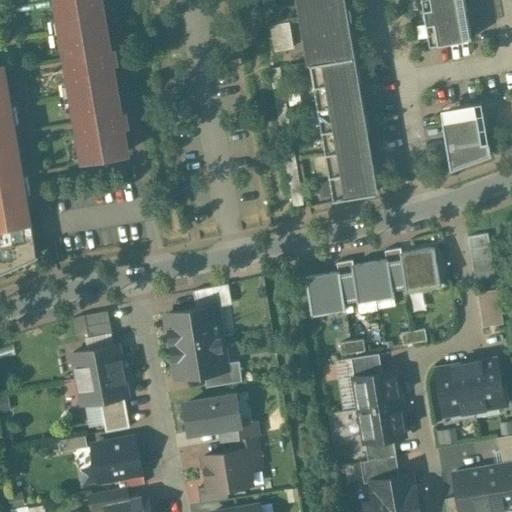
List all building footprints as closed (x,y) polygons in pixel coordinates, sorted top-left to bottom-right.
[(56,0),(84,158),(127,151),(122,125),(126,124),(124,111),(120,112),(111,62),(115,61),(113,48),(109,49),(100,0),(56,0)] [(343,0),(303,0),(304,4),(300,5),(305,34),(309,33),(311,46),(308,47),(310,61),(353,53),(343,0)] [(465,0),(422,0),(430,44),(472,37),(465,0)] [(289,22),(272,25),(276,49),(293,46),(289,22)] [(353,53),(310,61),(314,84),(357,77),(353,53)] [(2,63),(0,63),(0,224),(29,220),(24,192),(29,191),(29,192),(30,192),(28,176),(26,176),(26,177),(22,178),(12,121),(17,120),(17,122),(18,121),(16,105),(14,106),(14,107),(10,108),(2,63)] [(357,77),(314,84),(318,107),(361,100),(357,77)] [(281,78),(273,79),(277,102),(285,101),(281,78)] [(361,100),(318,107),(322,129),(365,122),(361,100)] [(484,110),(442,117),(451,167),(491,152),(484,110)] [(365,122),(322,129),(325,152),(368,145),(365,122)] [(289,123),(281,124),(284,147),(293,146),(289,123)] [(368,145),(325,152),(329,174),(372,167),(368,145)] [(372,167),(329,174),(333,197),(376,190),(372,167)] [(297,168),(288,170),(292,192),(301,191),(297,168)] [(29,220),(0,224),(0,269),(37,253),(36,251),(36,252),(34,247),(29,220)] [(488,232),(468,235),(470,247),(490,244),(488,232)] [(490,244),(470,247),(472,259),(492,256),(490,244)] [(401,246),(385,249),(386,258),(370,261),(376,295),(394,292),(393,287),(406,285),(400,251),(401,251),(401,246)] [(401,251),(400,251),(406,285),(406,286),(440,280),(434,246),(401,251)] [(492,256),(472,259),(474,271),(494,267),(492,256)] [(370,261),(353,263),(353,258),(337,261),(338,270),(340,270),(345,299),(357,297),(357,298),(376,295),(370,261)] [(494,267),(474,271),(476,283),(496,279),(494,267)] [(338,270),(306,275),(311,310),(345,304),(345,299),(340,270),(338,270)] [(228,282),(193,289),(196,308),(216,305),(232,303),(228,282)] [(497,288),(477,291),(479,303),(499,299),(497,288)] [(499,299),(479,303),(481,314),(501,311),(499,299)] [(196,308),(167,313),(171,342),(233,333),(232,332),(221,334),(216,305),(196,308)] [(108,309),(84,313),(89,337),(112,332),(108,309)] [(501,311),(481,314),(483,325),(503,322),(501,311)] [(425,327),(413,329),(415,341),(427,339),(425,327)] [(413,329),(401,331),(403,343),(415,341),(413,329)] [(233,333),(171,342),(177,375),(204,371),(226,367),(225,362),(221,335),(233,333)] [(365,349),(363,337),(351,339),(353,351),(365,349)] [(351,339),(340,341),(341,353),(353,351),(351,339)] [(118,342),(73,351),(78,377),(121,368),(119,357),(121,357),(118,342)] [(379,352),(351,356),(355,376),(382,371),(379,352)] [(496,356),(467,361),(474,408),(504,403),(496,356)] [(226,367),(204,371),(206,385),(242,380),(239,359),(225,362),(226,367)] [(467,361),(437,366),(445,413),(474,408),(467,361)] [(121,368),(78,377),(82,403),(100,399),(124,395),(128,394),(125,379),(123,379),(121,368)] [(382,371),(355,376),(360,408),(401,401),(400,394),(398,394),(394,369),(382,371)] [(237,393),(186,401),(188,413),(185,417),(187,431),(220,426),(238,423),(238,422),(235,406),(239,402),(237,393)] [(124,395),(100,399),(106,430),(130,425),(124,395)] [(401,401),(360,408),(365,439),(393,435),(404,433),(400,408),(402,408),(401,401)] [(256,419),(238,422),(238,423),(220,426),(222,440),(235,438),(259,434),(256,419)] [(458,426),(440,429),(442,438),(459,436),(458,426)] [(511,432),(497,435),(499,448),(501,448),(503,463),(511,461),(511,432)] [(85,434),(58,439),(60,451),(87,445),(85,434)] [(259,434),(235,438),(236,449),(245,448),(249,466),(263,464),(259,434)] [(393,435),(365,439),(368,459),(396,454),(393,435)] [(136,436),(92,445),(96,466),(83,469),(85,481),(119,474),(142,470),(136,436)] [(236,449),(204,454),(209,488),(260,480),(260,479),(251,480),(249,466),(245,448),(236,449)] [(368,459),(360,460),(364,481),(372,480),(372,479),(399,474),(396,454),(368,459)] [(511,461),(503,463),(484,466),(491,509),(511,505),(511,461)] [(484,466),(454,471),(458,495),(461,511),(474,511),(491,509),(484,466)] [(142,470),(119,474),(121,486),(125,485),(145,481),(142,470)] [(399,474),(372,479),(372,480),(374,492),(372,493),(375,510),(418,503),(415,485),(413,486),(411,472),(399,474)] [(121,486),(90,492),(93,509),(107,507),(106,501),(128,497),(125,485),(121,486)] [(21,491),(9,494),(11,505),(23,503),(21,491)] [(128,497),(106,501),(107,507),(107,511),(150,511),(147,493),(128,497)] [(461,511),(458,495),(445,497),(448,511),(461,511)] [(419,511),(418,503),(375,510),(375,511),(419,511)]
